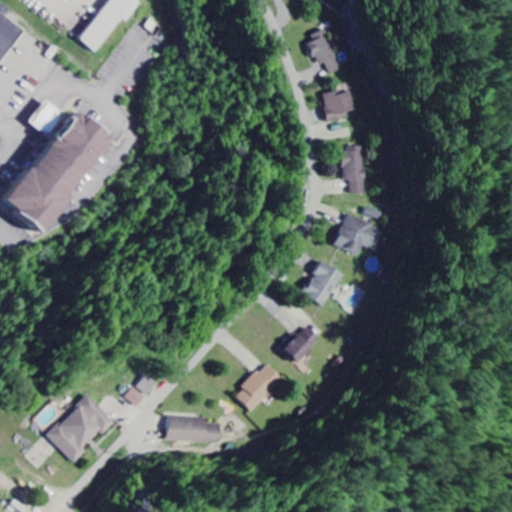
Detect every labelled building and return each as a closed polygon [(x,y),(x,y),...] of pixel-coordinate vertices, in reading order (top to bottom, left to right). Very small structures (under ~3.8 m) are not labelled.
[(111,0),(81,40),(97,53),(123,19),(129,23),(144,3),(139,0),(111,0)] [(28,31),(0,9),(0,64),(1,65),(28,31)] [(312,37),(314,42),(308,45),(319,67),(326,64),(332,76),(345,69),(325,30),(312,37)] [(356,92),(339,95),(338,92),(324,95),(329,122),(351,118),(350,113),(360,111),(356,92)] [(49,137),(67,116),(50,100),(31,122),(49,137)] [(116,138),(79,110),(8,202),(46,231),(116,138)] [(342,149),(343,182),(351,182),(351,195),(365,195),(364,148),(342,149)] [(337,246),(360,255),(372,224),(348,215),(337,246)] [(344,272),(321,262),(306,296),(329,307),(344,272)] [(301,364),(322,339),(307,327),(287,352),(301,364)] [(285,380),(267,364),(244,390),(245,391),(238,398),(255,414),(285,380)] [(138,391),(151,396),(157,381),(144,376),(138,391)] [(49,437),(75,463),(102,435),(104,436),(116,424),(89,397),(49,437)]
